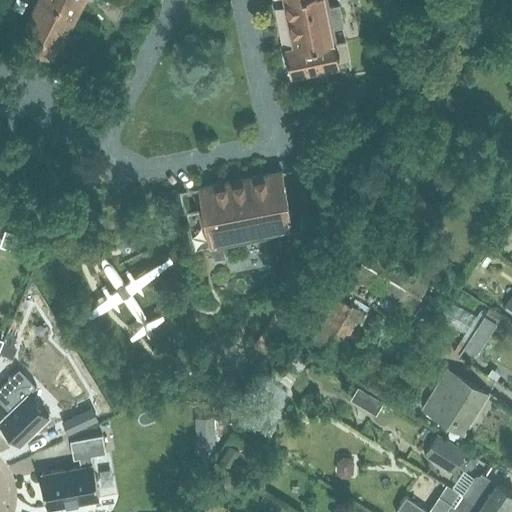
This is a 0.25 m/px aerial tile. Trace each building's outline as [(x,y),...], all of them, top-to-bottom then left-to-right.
[(59,50),(84,0),(39,0),(24,32),(59,50)] [(290,74),(310,70),(340,63),(332,27),(344,24),(340,4),(328,6),(326,0),(285,0),(296,50),(286,52),(290,74)] [(213,259),(225,257),(223,243),(294,229),(282,170),(198,187),(213,259)] [(38,242),(26,238),(22,252),(33,255),(38,242)] [(323,249),(331,253),(335,246),(326,241),(323,249)] [(354,276),(412,312),(429,281),(372,247),(354,276)] [(144,311),(132,292),(117,269),(112,263),(110,260),(103,256),(102,255),(101,255),(100,256),(100,258),(102,265),(104,269),(107,274),(114,286),(123,298),(136,317),(148,328),(150,327),(144,311)] [(318,281),(329,260),(321,256),(309,276),(318,281)] [(511,293),(503,307),(511,312),(511,293)] [(333,361),(364,311),(339,296),(308,346),(333,361)] [(446,314),(473,324),(480,306),(453,296),(446,314)] [(490,306),(485,314),(496,321),(501,313),(490,306)] [(485,314),(474,331),(485,338),(496,321),(485,314)] [(268,348),(285,332),(274,320),(257,336),(268,348)] [(4,342),(0,352),(0,353),(12,359),(17,348),(14,346),(4,342)] [(354,373),(369,380),(387,389),(397,368),(365,351),(354,373)] [(294,358),(280,380),(288,385),(303,364),(294,358)] [(445,414),(451,417),(468,427),(489,394),(472,383),(453,372),(448,368),(437,386),(424,407),(442,418),(445,414)] [(34,391),(15,374),(0,391),(0,408),(9,417),(0,428),(0,442),(16,456),(43,425),(20,405),(34,391)] [(262,428),(273,411),(286,391),(277,384),(252,422),(262,428)] [(358,389),(352,399),(362,405),(369,395),(358,389)] [(92,407),(63,420),(69,433),(98,419),(92,407)] [(453,472),(466,450),(437,432),(423,454),(453,472)] [(81,466),(41,472),(46,507),(98,499),(91,455),(106,453),(103,434),(70,440),(73,458),(79,457),(81,466)] [(230,466),(239,452),(229,446),(220,460),(230,466)] [(240,497),(249,482),(215,461),(198,489),(223,504),(226,499),(216,493),(221,485),(240,497)] [(475,474),(462,494),(481,505),(490,511),(504,511),(511,501),(511,491),(482,472),(481,474),(475,474)] [(490,511),(481,505),(462,494),(459,491),(445,511),(490,511)] [(430,511),(406,496),(396,511),(397,511),(430,511)]
